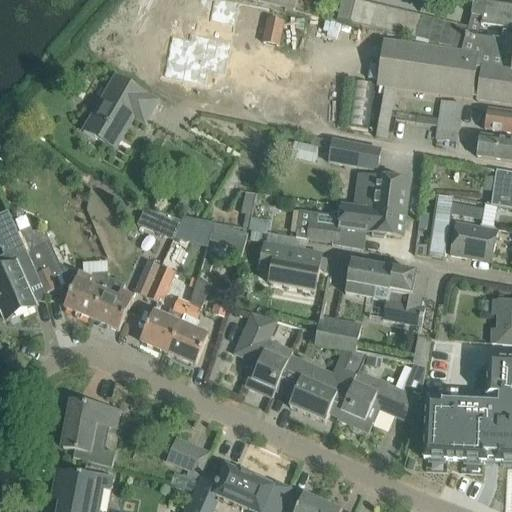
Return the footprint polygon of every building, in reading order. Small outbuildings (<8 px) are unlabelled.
[(215,1),(211,23),(234,27),(233,35),(234,35),(240,5),(268,11),(268,9),(220,0),(212,0),(213,0),(215,1)] [(309,0),(258,0),(257,2),(275,7),(294,11),(297,1),(302,2),(302,0),(310,2),(310,1),(309,1),(309,0)] [(349,25),(360,28),(366,4),(355,1),(351,17),(349,25)] [(385,88),(395,90),(473,102),(473,99),(476,100),(476,102),(511,107),(511,35),(502,34),(501,41),(477,38),(480,26),(511,30),(511,7),(472,2),(470,14),(460,54),(385,43),(379,87),(385,88)] [(360,28),(371,30),(377,7),(366,4),(360,28)] [(371,30),(382,33),(388,9),(377,7),(371,30)] [(382,33),(393,36),(399,12),(388,9),(382,33)] [(393,36),(405,39),(410,15),(399,12),(393,36)] [(349,25),(351,17),(339,14),(337,22),(349,25)] [(405,39),(416,41),(421,18),(410,15),(405,39)] [(416,41),(427,44),(433,20),(421,18),(416,41)] [(444,23),(433,20),(427,44),(438,47),(444,23)] [(284,24),(269,21),(263,44),(279,48),(284,24)] [(438,47),(449,50),(455,26),(444,23),(438,47)] [(466,29),(455,26),(449,50),(460,53),(466,29)] [(161,77),(161,78),(208,87),(209,86),(205,85),(208,73),(226,77),(232,43),(191,35),(191,37),(191,41),(172,37),(164,77),(161,77)] [(116,78),(84,133),(115,152),(134,119),(145,126),(158,103),(116,78)] [(355,81),(346,125),(363,128),(371,84),(355,81)] [(385,88),(379,119),(376,139),(386,141),(389,121),(395,90),(385,88)] [(458,144),(463,105),(441,102),(438,121),(397,115),(396,122),(438,128),(436,141),(458,144)] [(511,114),(488,111),(485,131),(511,135),(511,114)] [(511,143),(480,139),(477,158),(511,163),(511,143)] [(291,164),(316,168),(319,147),(294,143),(291,164)] [(381,152),(332,143),(328,164),(378,173),(381,152)] [(511,175),(497,172),(494,208),(511,210),(511,175)] [(387,215),(405,218),(410,183),(359,176),(355,210),(379,213),(379,212),(387,213),(387,215)] [(429,259),(442,262),(446,242),(453,201),(439,199),(435,222),(429,259)] [(367,236),(367,234),(373,235),(373,238),(385,240),(386,237),(403,239),(405,218),(387,215),(387,213),(379,212),(379,213),(355,210),(342,208),(341,218),(299,212),(296,233),(309,234),(308,241),(335,245),(338,245),(339,236),(356,239),(357,234),(367,236)] [(143,211),(137,226),(172,242),(173,239),(181,222),(163,214),(143,211)] [(37,278),(36,276),(9,215),(0,218),(0,243),(7,258),(0,261),(0,262),(0,309),(6,323),(36,309),(29,292),(41,287),(37,278)] [(181,222),(173,239),(208,250),(215,225),(182,219),(181,222)] [(456,227),(451,257),(492,265),(498,234),(456,227)] [(64,310),(92,322),(110,280),(108,279),(108,275),(92,276),(90,280),(79,276),(61,268),(46,234),(42,236),(39,230),(22,238),(29,253),(27,253),(37,275),(36,276),(37,278),(41,287),(46,296),(67,286),(73,289),(64,310)] [(264,246),(261,266),(260,267),(272,269),(269,285),(315,293),(322,257),(264,246)] [(227,251),(216,248),(214,256),(224,259),(227,251)] [(209,274),(212,263),(205,260),(201,272),(209,274)] [(148,262),(134,294),(147,300),(161,268),(148,262)] [(352,263),(348,283),(345,296),(386,304),(383,322),(422,329),(425,310),(420,309),(423,292),(426,278),(395,272),(352,263)] [(161,268),(147,300),(158,305),(160,300),(164,302),(176,275),(161,268)] [(126,287),(110,280),(92,322),(119,334),(134,300),(123,295),(126,287)] [(192,298),(193,298),(184,319),(181,327),(168,355),(196,367),(208,339),(190,331),(193,324),(196,325),(201,311),(200,310),(207,293),(196,288),(192,298)] [(172,314),(184,319),(193,298),(192,298),(182,294),(179,301),(178,301),(172,314)] [(218,296),(212,316),(224,320),(230,300),(218,296)] [(499,318),(498,322),(511,322),(511,303),(498,303),(498,308),(493,307),(492,318),(499,318)] [(141,343),(168,355),(181,327),(153,315),(141,343)] [(272,401),(276,393),(292,357),(294,353),(270,342),(278,324),(252,317),(238,349),(262,359),(253,381),(249,379),(245,389),(272,401)] [(451,319),(442,318),(437,341),(451,343),(453,333),(448,333),(451,319)] [(315,348),(343,354),(356,355),(362,326),(324,319),(323,324),(320,323),(315,348)] [(511,322),(498,322),(498,332),(493,332),(492,346),(506,347),(511,347),(511,322)] [(329,415),(339,419),(359,374),(366,357),(356,355),(343,354),(333,376),(292,357),(276,393),(293,400),(289,408),(326,423),(329,415)] [(427,404),(424,460),(430,461),(430,465),(445,465),(445,462),(465,463),(465,466),(480,467),(480,463),(483,463),(483,464),(499,465),(499,464),(502,464),(502,468),(511,468),(511,363),(489,362),(487,398),(499,399),(498,408),(427,404)] [(413,366),(402,393),(359,374),(339,419),(338,422),(369,435),(379,412),(412,426),(417,400),(422,402),(428,369),(413,366)] [(108,429),(116,430),(119,414),(109,412),(109,417),(98,415),(99,410),(72,405),(72,406),(73,406),(65,449),(63,449),(63,450),(75,452),(74,461),(112,468),(115,454),(103,452),(108,429)] [(190,473),(192,469),(199,451),(177,441),(167,464),(190,473)] [(247,511),(281,511),(282,510),(291,491),(250,473),(240,468),(237,474),(226,470),(219,487),(217,486),(216,489),(217,490),(214,497),(247,511)] [(84,473),(83,478),(58,473),(53,502),(61,503),(59,511),(101,511),(104,491),(109,491),(112,490),(114,481),(112,478),(84,473)] [(215,511),(218,505),(195,495),(187,511),(215,511)] [(337,511),(304,497),(300,504),(289,499),(283,511),(337,511)]
